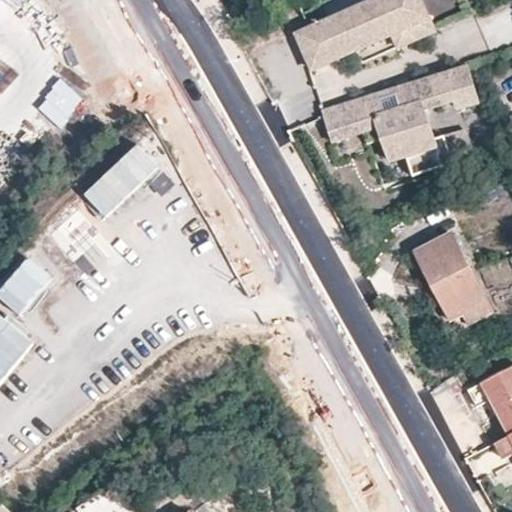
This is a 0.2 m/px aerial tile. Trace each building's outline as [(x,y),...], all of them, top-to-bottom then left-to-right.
[(410,41),(437,29),(423,0),(375,0),(298,35),(314,70),(394,33),(397,39),(407,34),(410,41)] [(410,41),(407,34),(397,39),(400,46),(410,41)] [(436,138),(426,109),(455,99),(458,108),(478,102),(466,67),(322,114),(332,142),(378,128),(390,161),(407,155),(414,176),(455,163),(446,135),(436,138)] [(475,156),(466,128),(446,135),(455,163),(475,156)] [(495,314),(455,235),(418,254),(451,321),(463,315),(470,327),(495,314)] [(509,438),(511,436),(511,368),(482,385),(509,438)] [(511,436),(509,438),(496,445),(503,459),(511,454),(511,436)]
